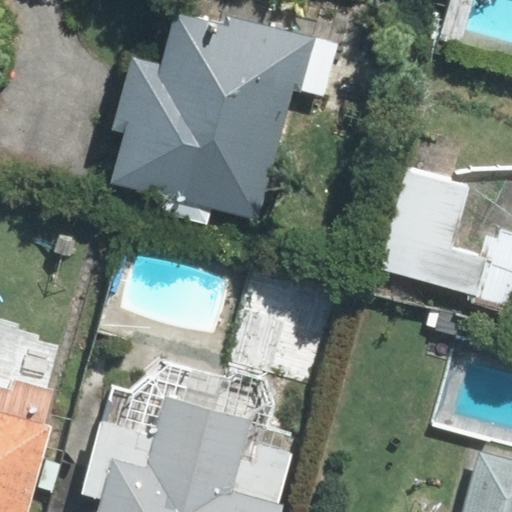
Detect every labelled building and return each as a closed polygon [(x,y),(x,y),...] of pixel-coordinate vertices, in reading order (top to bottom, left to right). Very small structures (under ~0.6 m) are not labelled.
[(7,0),(0,31),(0,144),(40,154),(109,64),(54,0),(7,0)] [(378,33),(215,0),(182,0),(173,47),(138,39),(125,101),(144,104),(132,163),(179,173),(174,199),(224,208),(228,188),(274,197),(299,74),(367,88),(378,33)] [(476,173),(423,155),(391,247),(511,288),(511,223),(504,221),(496,246),(456,232),(476,173)] [(141,386),(111,381),(93,477),(114,481),(108,511),(279,511),(287,473),(266,469),(274,428),(253,424),(256,406),(223,399),(230,365),(148,349),(141,386)] [(33,511),(62,383),(0,369),(0,511),(33,511)] [(511,511),(511,440),(492,435),(469,511),(511,511)]
